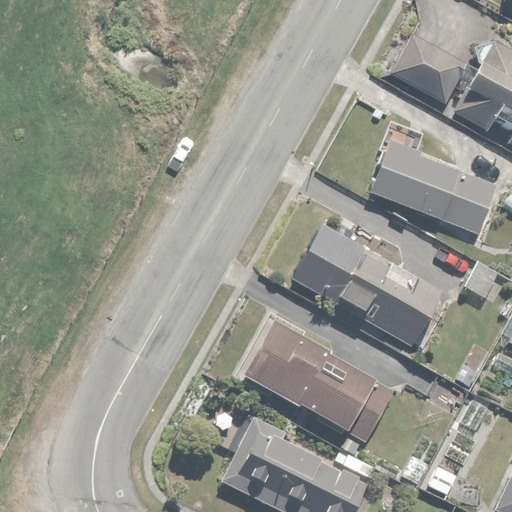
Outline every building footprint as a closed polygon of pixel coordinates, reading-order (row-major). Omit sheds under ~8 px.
[(467,63),(410,31),(386,72),(443,105),(467,63)] [(483,61),(475,57),(449,111),(486,129),(491,119),(509,127),(502,141),(511,146),(511,50),(493,41),(483,61)] [(496,181),(384,138),(363,190),(476,234),(496,181)] [(439,294),(313,229),(287,281),(413,346),(439,294)] [(497,269),(475,257),(458,287),(480,299),(497,269)] [(392,386),(272,322),(244,374),(364,439),(392,386)] [(342,460),(244,414),(212,481),(278,511),(306,511),(307,511),(309,511),(352,511),(370,476),(360,472),(366,460),(346,451),(342,460)] [(511,511),(511,462),(491,510),(496,511),(511,511)] [(461,481),(430,468),(420,491),(451,504),(461,481)]
